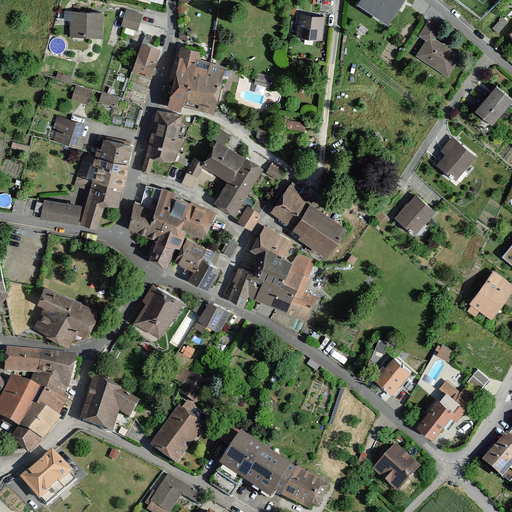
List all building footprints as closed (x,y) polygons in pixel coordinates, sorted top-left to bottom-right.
[(404,0),(365,0),(362,5),(394,27),(410,4),(404,0)] [(146,14),(126,13),(124,31),(145,33),(146,14)] [(102,44),(104,17),(56,14),(55,25),(72,26),(71,42),(102,44)] [(329,21),(303,18),(301,41),(326,44),(329,21)] [(444,77),(459,54),(439,41),(445,31),(429,20),(419,36),(428,43),(417,59),(444,77)] [(160,55),(143,50),(135,79),(152,84),(160,55)] [(232,63),(185,52),(171,112),(188,116),(189,107),(221,114),(232,63)] [(77,83),(71,102),(91,109),(98,89),(77,83)] [(471,106),(490,126),(511,103),(511,100),(495,83),(471,106)] [(103,92),(101,101),(118,104),(120,95),(103,92)] [(156,161),(176,166),(188,116),(171,112),(159,109),(145,173),(153,175),(156,161)] [(86,127),(57,118),(53,132),(60,134),(56,145),(79,152),(86,127)] [(478,154),(452,135),(431,163),(457,183),(478,154)] [(136,150),(106,143),(100,160),(132,167),(136,150)] [(220,205),(240,220),(267,171),(220,143),(207,169),(230,186),(220,205)] [(132,167),(100,160),(94,189),(126,196),(132,167)] [(268,172),(280,178),(285,168),(273,162),(268,172)] [(207,169),(195,163),(184,184),(195,190),(207,169)] [(88,211),(47,204),(44,219),(96,229),(100,207),(117,210),(120,195),(94,189),(88,211)] [(316,207),(292,191),(274,216),(298,232),(316,207)] [(157,212),(138,206),(129,233),(155,242),(149,261),(174,270),(176,264),(185,239),(187,234),(190,223),(173,217),(179,199),(163,193),(157,212)] [(434,209),(415,195),(394,221),(413,236),(434,209)] [(190,223),(187,234),(208,242),(219,213),(179,199),(173,217),(190,223)] [(249,207),(240,220),(254,235),(265,221),(249,207)] [(352,233),(316,207),(298,232),(305,237),(301,243),(330,264),(352,233)] [(296,246),(267,232),(252,252),(266,261),(257,280),(239,272),(232,296),(308,327),(321,301),(307,292),(319,263),(295,256),(296,246)] [(232,259),(238,244),(232,238),(224,247),(217,246),(212,249),(232,259)] [(511,238),(499,255),(511,264),(511,238)] [(185,239),(176,264),(198,276),(194,283),(214,291),(224,271),(208,266),(212,249),(185,239)] [(22,295),(0,257),(0,299),(4,306),(22,295)] [(511,287),(511,286),(491,269),(466,300),(488,317),(511,287)] [(188,308),(158,289),(134,326),(164,345),(188,308)] [(104,315),(48,291),(38,313),(45,316),(37,334),(72,349),(78,338),(91,344),(104,315)] [(227,315),(212,306),(201,326),(217,334),(227,315)] [(178,355),(191,364),(199,352),(186,343),(178,355)] [(12,355),(10,375),(46,378),(47,358),(12,355)] [(390,357),(370,376),(389,394),(410,373),(390,357)] [(83,362),(47,358),(46,378),(34,389),(50,395),(71,405),(83,362)] [(479,369),(471,379),(482,388),(490,378),(479,369)] [(193,372),(180,392),(196,403),(209,384),(193,372)] [(141,396),(95,376),(79,416),(92,422),(110,432),(120,411),(132,416),(141,396)] [(34,389),(16,382),(0,409),(0,421),(27,434),(50,395),(34,389)] [(438,398),(416,426),(433,439),(451,417),(457,420),(466,409),(445,393),(440,399),(438,398)] [(67,424),(71,405),(50,395),(27,434),(51,446),(67,424)] [(205,417),(180,400),(149,445),(174,462),(205,417)] [(355,436),(365,440),(375,416),(365,412),(355,436)] [(238,431),(216,464),(267,498),(272,491),(289,464),(238,431)] [(511,465),(511,439),(504,431),(478,457),(500,478),(511,465)] [(424,469),(395,441),(370,467),(398,495),(424,469)] [(77,477),(55,453),(25,481),(48,505),(77,477)] [(330,482),(289,464),(272,491),(318,511),(330,482)] [(197,503),(202,495),(165,473),(146,504),(158,511),(170,511),(182,493),(197,503)]
